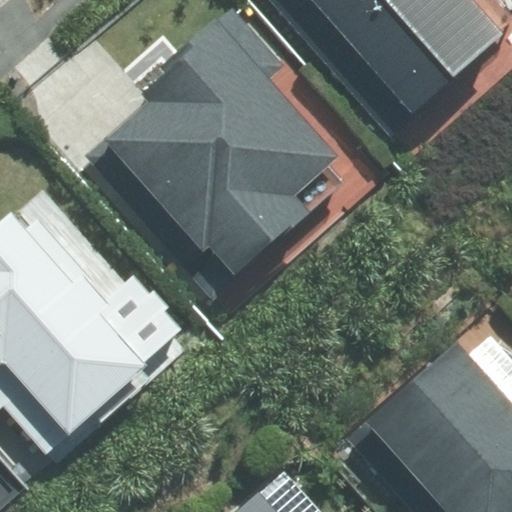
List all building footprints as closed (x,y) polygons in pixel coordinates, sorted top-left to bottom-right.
[(511,25),(489,0),(319,0),(420,115),(511,35),(511,25)] [(237,27),(113,140),(225,261),(349,148),(237,27)] [(152,366),(18,215),(0,231),(0,367),(65,441),(152,366)] [(511,511),(511,391),(470,346),(344,461),(392,511),(511,511)] [(244,511),(281,511),(265,494),(244,511)]
